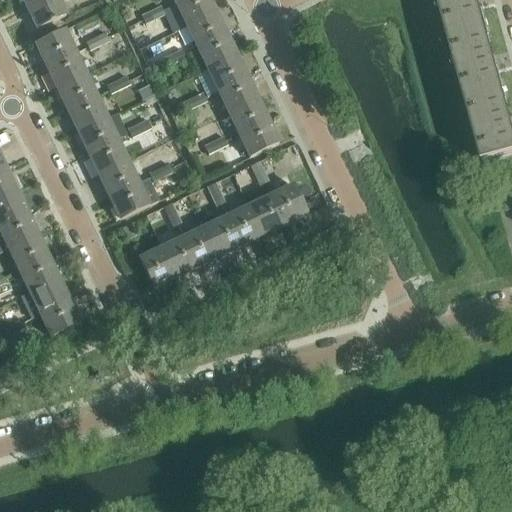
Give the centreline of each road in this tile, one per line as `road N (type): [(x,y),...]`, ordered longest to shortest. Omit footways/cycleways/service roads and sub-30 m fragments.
road 1 (residential): [(414,335),(258,12)]
road 2 (residential): [(164,401),(13,105)]
road 3 (unclassified): [(164,401),(414,335)]
road 4 (unclassified): [(0,447),(164,401)]
